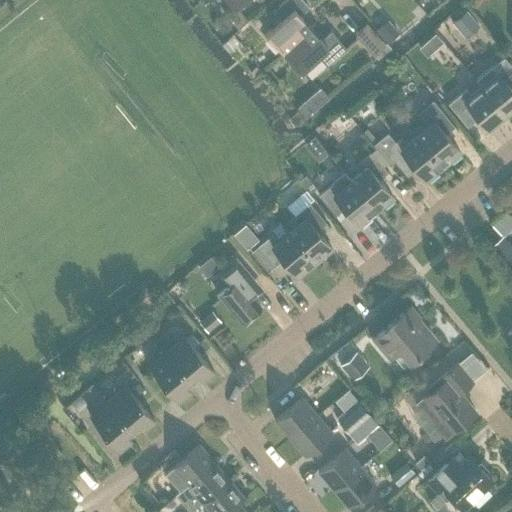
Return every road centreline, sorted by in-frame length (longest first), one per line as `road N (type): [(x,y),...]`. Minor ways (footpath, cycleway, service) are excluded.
road 1 (residential): [(219,398),(511,156)]
road 2 (residential): [(88,504),(219,398)]
road 3 (residential): [(219,398),(316,511)]
